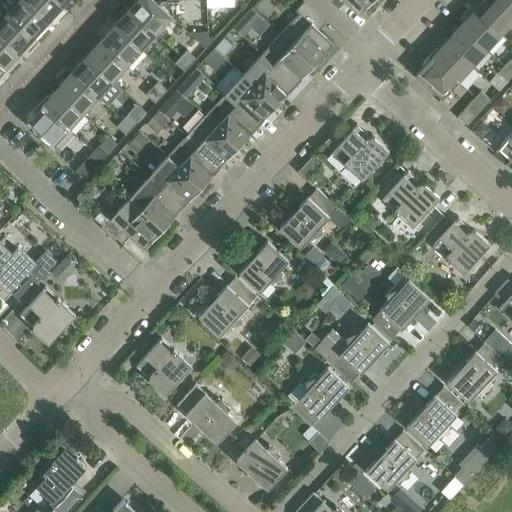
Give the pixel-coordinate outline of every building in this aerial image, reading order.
[(23,0),(17,0),(6,13),(33,38),(48,22),(23,0)] [(23,0),(48,22),(63,6),(55,0),(23,0)] [(138,0),(130,10),(156,34),(170,19),(172,20),(173,19),(152,0),(138,0)] [(372,0),(327,0),(338,9),(346,1),(360,14),(372,0)] [(511,14),(496,0),(484,0),(475,10),(502,34),(511,22),(511,14)] [(511,0),(496,0),(511,14),(511,0)] [(299,13),(280,34),(314,64),(333,43),(319,30),(326,22),(304,1),(296,10),(299,13)] [(251,9),(234,27),(244,37),(251,29),(261,18),(251,9)] [(130,10),(115,26),(142,50),(156,34),(130,10)] [(475,10),(460,26),(487,50),(502,34),(475,10)] [(6,13),(0,20),(0,36),(19,54),(33,38),(6,13)] [(115,26),(101,41),(127,66),(142,50),(115,26)] [(460,26),(446,42),(472,66),(487,50),(460,26)] [(280,34),(262,54),(295,84),(314,64),(280,34)] [(0,36),(0,66),(6,72),(13,63),(12,62),(19,54),(0,36)] [(224,38),(215,48),(223,56),(232,45),(224,38)] [(101,41),(86,57),(113,82),(127,66),(101,41)] [(437,48),(429,56),(458,82),(472,66),(446,42),(438,50),(437,48)] [(214,49),(203,60),(213,69),(224,57),(223,56),(215,48),(214,49)] [(187,51),(181,57),(190,66),(196,59),(187,51)] [(262,54),(243,74),(276,105),(295,84),(262,54)] [(458,82),(429,56),(422,64),(424,66),(416,74),(442,99),(458,82)] [(86,57),(71,73),(98,98),(113,82),(86,57)] [(190,66),(181,57),(175,63),(184,72),(190,66)] [(511,76),(511,73),(504,66),(498,72),(508,81),(511,76)] [(196,69),(186,79),(195,87),(205,77),(196,69)] [(71,73),(57,89),(83,113),(98,98),(71,73)] [(243,74),(224,95),(257,125),(276,105),(243,74)] [(158,82),(152,89),(161,97),(167,91),(158,82)] [(48,95),(41,103),(69,129),(83,113),(57,89),(50,97),(48,95)] [(161,97),(152,89),(146,95),(155,104),(161,97)] [(481,91),(475,98),(485,106),(490,100),(481,91)] [(224,95),(205,116),(239,146),(257,125),(224,95)] [(485,106),(475,98),(458,116),(467,125),(485,106)] [(503,98),(495,106),(504,114),(508,109),(507,102),(503,98)] [(166,101),(159,109),(170,119),(177,111),(166,101)] [(69,129),(41,103),(33,111),(35,113),(27,122),(53,146),(69,129)] [(158,112),(147,124),(155,132),(166,119),(158,112)] [(128,114),(123,120),(132,129),(138,123),(128,114)] [(205,116),(187,136),(220,166),(239,146),(205,116)] [(132,129),(123,120),(117,127),(126,135),(132,129)] [(481,123),(473,132),(482,140),(486,135),(486,128),(481,123)] [(333,150),(332,152),(344,164),(347,167),(362,180),(389,151),(371,134),(370,136),(358,125),(357,124),(346,136),(333,150)] [(338,129),(325,143),(333,150),(346,136),(338,129)] [(511,132),(499,147),(511,159),(511,132)] [(139,133),(127,145),(135,152),(146,140),(139,133)] [(187,136),(168,156),(201,187),(220,166),(187,136)] [(99,146),(94,152),(103,160),(109,154),(99,146)] [(103,160),(94,152),(76,171),(86,179),(103,160)] [(168,156),(149,177),(182,207),(201,187),(168,156)] [(408,171),(382,199),(395,210),(394,211),(398,214),(398,213),(413,227),(440,198),(422,181),(420,183),(409,172),(408,171)] [(149,177),(131,197),(164,227),(182,207),(149,177)] [(338,207),(316,188),(279,228),(301,248),(309,238),(313,241),(324,229),(321,226),(338,207)] [(164,227),(131,197),(112,217),(109,214),(108,215),(101,223),(123,244),(130,235),(144,248),(164,227)] [(102,210),(95,218),(101,223),(108,215),(102,210)] [(459,217),(433,245),(445,257),(448,260),(449,260),(463,273),(490,244),(472,228),(471,229),(459,219),(460,218),(459,217)] [(5,235),(0,240),(0,283),(9,292),(36,263),(21,249),(18,246),(5,235)] [(268,241),(239,272),(260,292),(269,282),(272,285),(284,273),(280,270),(289,260),(268,241)] [(314,247),(305,257),(314,266),(323,255),(314,247)] [(71,252),(61,262),(72,272),(81,261),(71,252)] [(380,310),(372,319),(392,338),(401,329),(430,298),(408,279),(397,268),(388,278),(396,285),(385,297),(388,300),(380,310)] [(257,295),(236,276),(198,316),(220,336),(228,326),(232,329),(243,317),(240,314),(257,295)] [(350,277),(342,286),(351,294),(359,285),(350,277)] [(30,278),(14,295),(20,301),(36,283),(30,278)] [(503,303),(499,307),(511,318),(511,283),(508,280),(494,295),(503,303)] [(45,286),(19,314),(20,315),(21,315),(32,325),(31,327),(49,344),(76,315),(61,301),(58,298),(45,286)] [(472,320),(467,326),(473,332),(479,326),(472,320)] [(348,344),(331,363),(352,383),(389,342),(368,323),(359,332),(356,329),(344,341),(348,344)] [(294,331),(283,343),(295,354),(306,342),(294,331)] [(312,333),(306,340),(315,348),(321,341),(312,333)] [(161,338),(136,366),(136,367),(137,366),(149,377),(147,378),(165,395),(192,366),(177,352),(178,352),(174,349),(161,338)] [(506,361),(484,342),(447,382),(468,402),(477,392),(481,395),(492,383),(488,380),(506,361)] [(308,389),(291,407),(312,427),(349,386),(328,367),(319,376),(315,373),(304,385),(308,389)] [(196,384),(177,406),(217,443),(237,421),(227,413),(231,409),(218,398),(215,401),(196,384)] [(465,405),(444,386),(407,426),(428,446),(437,436),(440,439),(452,427),(448,424),(465,405)] [(503,422),(498,428),(506,436),(511,429),(511,425),(508,422),(503,422)] [(425,449),(403,430),(366,470),(387,490),(396,480),(400,483),(411,471),(408,468),(425,449)] [(309,442),(320,453),(329,443),(318,433),(309,442)] [(494,433),(480,448),(490,456),(503,442),(494,433)] [(256,439),(237,461),(268,489),(287,468),(278,459),(281,455),(269,444),(266,448),(256,439)] [(51,500),(42,510),(38,507),(34,511),(67,511),(86,492),(85,491),(82,494),(71,484),(86,467),(77,458),(74,461),(63,451),(50,465),(53,468),(37,487),(51,500)] [(462,467),(454,476),(464,485),(472,476),(462,467)] [(401,490),(391,500),(398,506),(402,510),(408,503),(411,500),(401,490)] [(313,492),(295,511),(342,511),(335,506),(332,509),(313,492)] [(111,511),(103,511),(98,507),(93,511),(135,511),(122,500),(111,511)]
